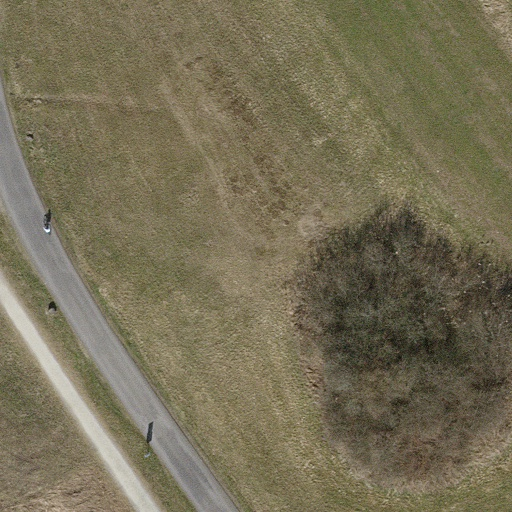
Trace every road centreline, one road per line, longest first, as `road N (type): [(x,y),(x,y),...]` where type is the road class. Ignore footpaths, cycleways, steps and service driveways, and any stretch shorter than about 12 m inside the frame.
road 1 (unclassified): [(212,511),(126,392),(38,246),(0,154)]
road 2 (track): [(0,292),(146,511)]
